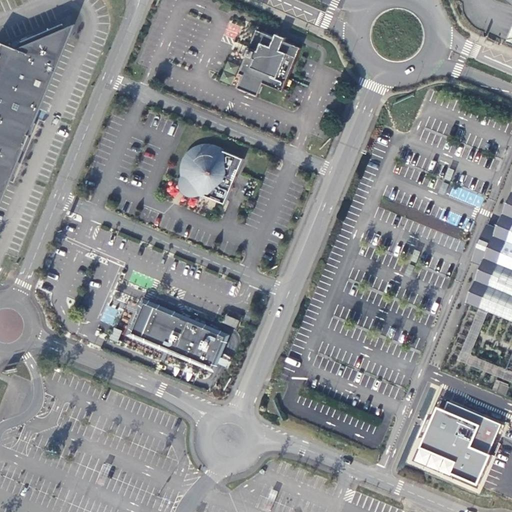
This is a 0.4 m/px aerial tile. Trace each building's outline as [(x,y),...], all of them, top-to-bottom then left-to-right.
[(224,34),(235,40),(241,27),(230,22),(224,34)] [(0,184),(5,172),(12,174),(17,161),(11,158),(21,133),(28,135),(33,122),(27,119),(69,24),(11,48),(0,43),(0,184)] [(259,96),(265,83),(284,91),(302,48),(286,42),(287,38),(282,36),(278,35),(277,38),(259,30),(259,31),(248,55),(241,74),(245,75),(240,88),(259,96)] [(225,62),(221,81),(233,84),(237,65),(225,62)] [(226,204),(245,159),(217,148),(215,147),(212,146),(208,146),(204,147),(201,148),(197,149),(193,152),(190,154),(188,157),(186,161),(185,164),(184,168),(184,171),(184,174),(185,178),(182,179),(184,190),(188,194),(198,196),(200,193),(226,204)] [(441,370),(511,399),(511,200),(500,229),(493,226),(489,225),(474,263),(484,267),(441,370)] [(101,320),(112,325),(118,310),(107,305),(101,320)] [(185,320),(156,308),(143,338),(213,367),(216,360),(219,361),(220,361),(222,358),(221,357),(224,353),(220,351),(222,347),(226,337),(213,332),(212,331),(213,330),(209,329),(209,330),(189,321),(188,321),(189,320),(185,319),(185,320)] [(241,320),(228,315),(225,322),(238,328),(241,320)] [(118,342),(122,330),(114,327),(110,339),(118,342)] [(233,361),(223,357),(221,363),(231,367),(233,361)] [(511,436),(425,404),(402,461),(511,505),(511,436)]
